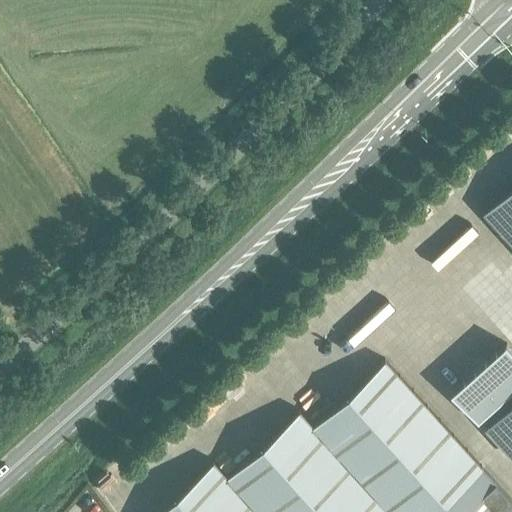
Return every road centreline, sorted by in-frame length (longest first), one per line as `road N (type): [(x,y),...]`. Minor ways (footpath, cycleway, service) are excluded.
road 1 (unclassified): [(0,368),(207,178),(381,0)]
road 2 (secondary): [(500,0),(312,177),(169,330)]
road 3 (secondary): [(169,330),(225,290),(511,25)]
road 4 (secondary): [(0,483),(169,330)]
